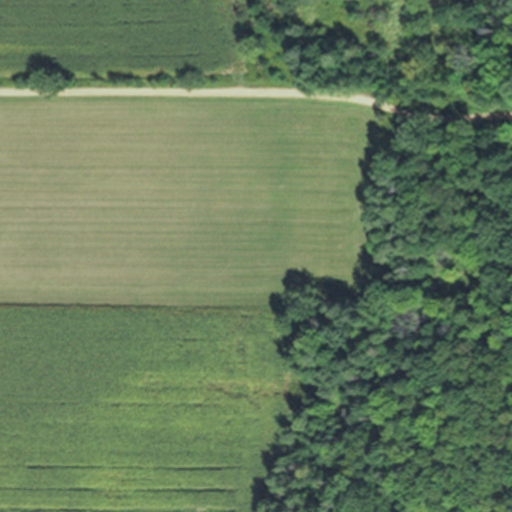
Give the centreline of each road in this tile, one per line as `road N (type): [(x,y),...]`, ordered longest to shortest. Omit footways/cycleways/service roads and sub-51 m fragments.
road 1 (track): [(0,91),(286,90)]
road 2 (residential): [(286,90),(365,96),(416,118),(511,113)]
